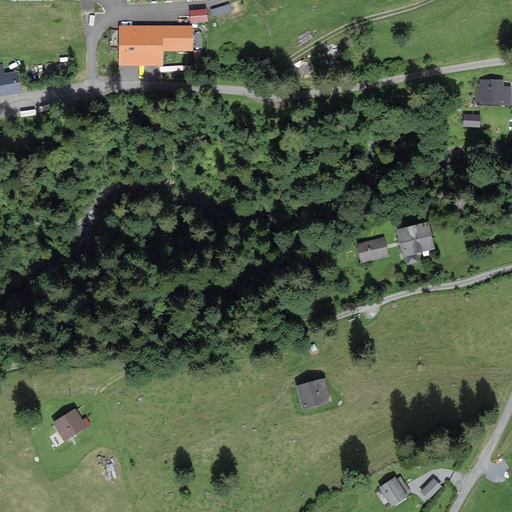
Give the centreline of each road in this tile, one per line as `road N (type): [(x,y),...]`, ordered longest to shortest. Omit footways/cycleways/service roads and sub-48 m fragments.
road 1 (track): [(0,371),(247,351),(419,289),(511,268)]
road 2 (unclassified): [(511,60),(296,95),(94,88)]
road 3 (track): [(256,93),(262,74),(331,35),(431,0)]
road 4 (residential): [(223,0),(104,25),(92,42),(94,88)]
road 5 (unclassified): [(511,403),(453,511)]
